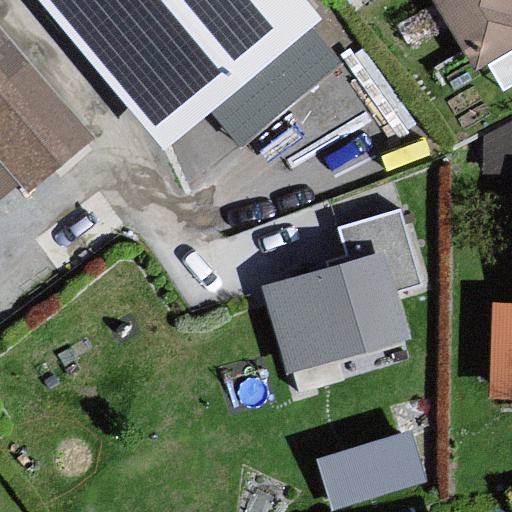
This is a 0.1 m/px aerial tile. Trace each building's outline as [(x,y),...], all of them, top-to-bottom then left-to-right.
[(295,0),(41,0),(157,144),(312,20),(295,0)] [(511,0),(440,0),(477,61),(511,40),(511,0)] [(0,27),(0,156),(21,182),(24,187),(87,137),(0,27)] [(511,167),(511,117),(484,131),(481,169),(511,167)] [(0,198),(21,182),(0,156),(0,198)] [(346,257),(262,283),(293,382),(411,346),(394,291),(423,282),(400,206),(337,226),(346,257)] [(511,299),(491,300),(490,394),(511,394),(511,299)] [(410,429),(316,457),(332,510),(426,482),(410,429)]
